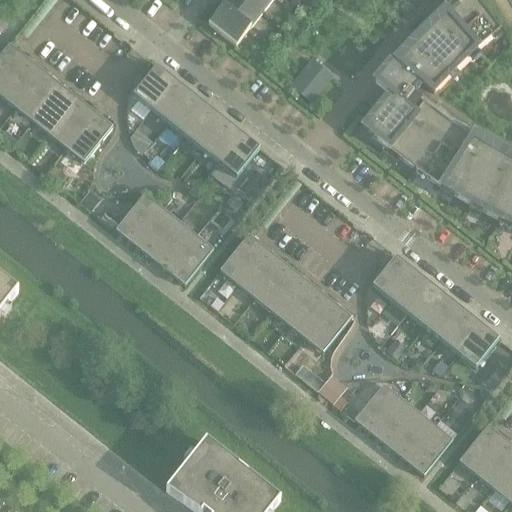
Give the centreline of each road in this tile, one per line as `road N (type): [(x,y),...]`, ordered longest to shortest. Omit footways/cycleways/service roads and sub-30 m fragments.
road 1 (residential): [(511,322),(163,45)]
road 2 (residential): [(136,511),(0,402)]
